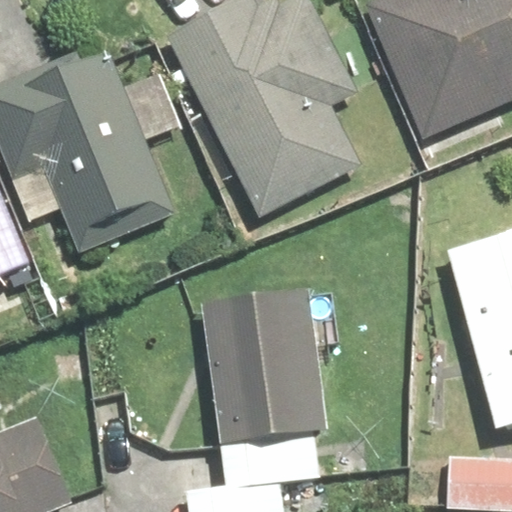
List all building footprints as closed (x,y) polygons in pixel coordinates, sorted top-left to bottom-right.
[(316,0),(259,0),(168,37),(242,216),(357,169),(331,105),(356,95),(316,0)] [(511,0),(354,0),(352,1),(408,138),(511,95),(511,0)] [(101,47),(0,88),(0,157),(45,267),(171,216),(101,47)] [(511,230),(438,247),(480,432),(511,424),(511,230)] [(165,488),(166,511),(283,511),(281,487),(329,482),(312,293),(200,303),(216,483),(165,488)] [(79,511),(36,410),(0,425),(0,511),(79,511)] [(511,511),(511,456),(440,455),(438,511),(511,511)]
